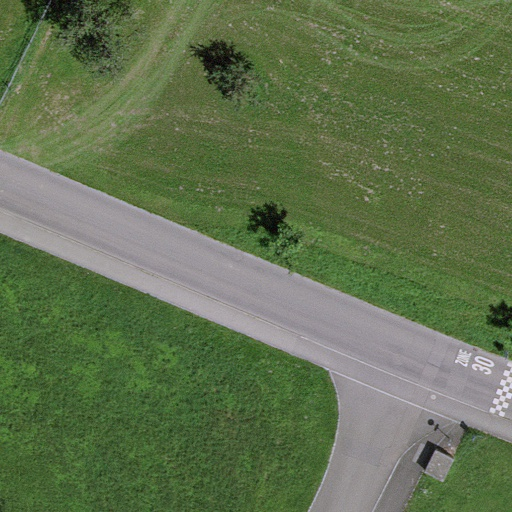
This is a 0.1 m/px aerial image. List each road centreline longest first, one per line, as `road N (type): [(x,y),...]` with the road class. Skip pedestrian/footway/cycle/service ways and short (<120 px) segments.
road 1 (tertiary): [(417,376),(0,198)]
road 2 (residential): [(417,376),(353,511)]
